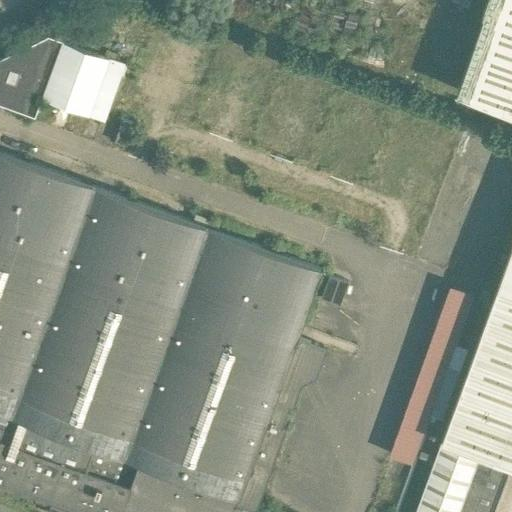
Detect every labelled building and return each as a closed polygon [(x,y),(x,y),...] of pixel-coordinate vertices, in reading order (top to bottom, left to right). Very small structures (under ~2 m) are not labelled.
[(511,0),(488,0),(458,90),(511,108),(511,248),(469,367),(443,437),(511,462),(511,0)] [(0,102),(35,115),(40,98),(106,119),(130,50),(122,47),(118,58),(49,34),(0,56),(0,102)] [(0,484),(52,503),(50,507),(63,511),(67,511),(68,509),(76,511),(239,511),(242,504),(259,510),(286,426),(282,425),(289,404),(293,406),(303,381),(317,374),(327,346),(300,336),(325,268),(0,150),(0,484)] [(348,279),(329,272),(321,295),(340,302),(348,279)] [(450,280),(395,453),(417,460),(433,412),(446,416),(469,344),(460,341),(477,289),(450,280)] [(493,511),(511,462),(443,437),(415,511),(493,511)]
